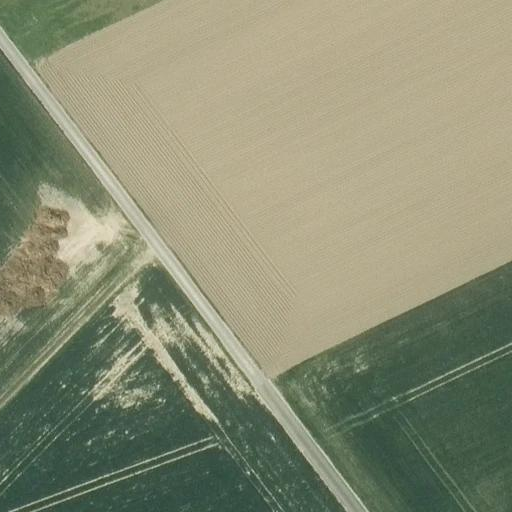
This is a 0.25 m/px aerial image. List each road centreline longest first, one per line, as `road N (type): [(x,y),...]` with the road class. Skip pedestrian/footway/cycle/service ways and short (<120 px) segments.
road 1 (track): [(0,39),(355,511)]
road 2 (track): [(0,425),(166,260)]
